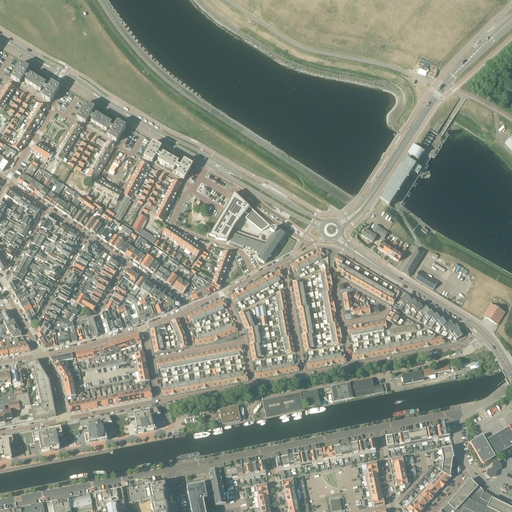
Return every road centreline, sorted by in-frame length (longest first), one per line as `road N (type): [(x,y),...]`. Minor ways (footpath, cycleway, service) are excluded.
road 1 (residential): [(0,466),(169,433),(185,416),(471,348)]
road 2 (tertiary): [(338,224),(367,200),(444,86)]
road 3 (residential): [(0,501),(171,468)]
road 4 (tertiary): [(322,225),(210,161)]
road 5 (residential): [(200,177),(237,190),(309,243)]
road 6 (tertiary): [(485,334),(378,266)]
road 7 (residential): [(349,366),(471,348)]
